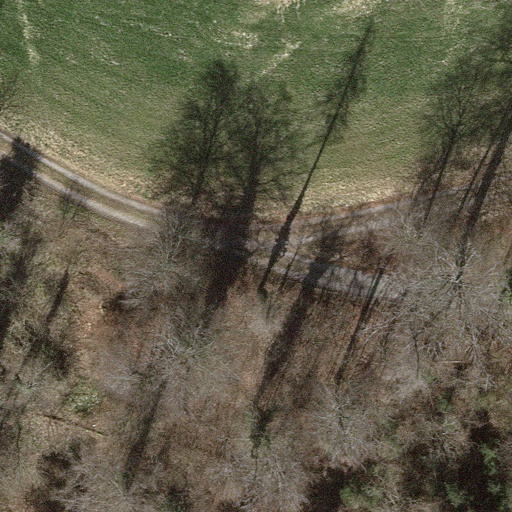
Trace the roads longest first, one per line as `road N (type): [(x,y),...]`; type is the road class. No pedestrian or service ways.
road 1 (track): [(511,316),(221,263),(0,148)]
road 2 (track): [(511,189),(221,263)]
